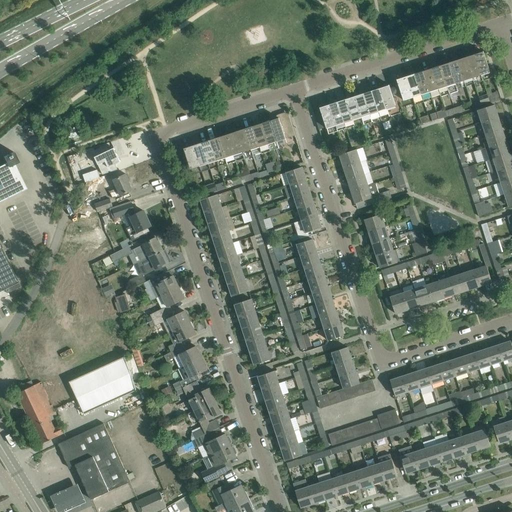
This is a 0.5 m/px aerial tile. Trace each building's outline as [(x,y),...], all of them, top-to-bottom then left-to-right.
[(490,72),(483,51),(474,54),(481,75),(490,72)] [(474,54),(466,57),(473,78),(474,83),(483,80),(481,75),(474,54)] [(473,78),(466,57),(457,60),(464,81),(473,78)] [(457,60),(449,63),(455,84),(457,89),(466,86),(464,81),(457,60)] [(455,84),(449,63),(440,65),(447,86),(449,94),(458,91),(457,89),(455,84)] [(447,86),(440,65),(432,68),(438,89),(447,86)] [(430,92),(431,97),(440,94),(438,89),(432,68),(423,71),(430,92)] [(423,71),(414,74),(421,95),(423,100),(431,97),(430,92),(423,71)] [(421,95),(414,74),(405,77),(414,103),(423,100),(421,95)] [(401,107),(414,103),(405,77),(397,79),(399,85),(394,87),(401,107)] [(390,88),(389,85),(380,88),(390,117),(401,113),(399,108),(401,107),(394,87),(390,88)] [(380,88),(372,91),(381,120),(390,117),(380,88)] [(381,120),(372,91),(363,94),(372,123),(381,120)] [(372,123),(363,94),(354,96),(363,124),(364,126),(372,123)] [(490,103),(487,95),(479,98),(481,106),(490,103)] [(354,96),(346,99),(355,126),(363,124),(354,96)] [(355,126),(346,99),(337,102),(344,123),(346,129),(355,126)] [(344,123),(337,102),(329,105),(336,126),(344,123)] [(329,105),(320,107),(327,128),(336,126),(329,105)] [(494,105),(489,107),(478,110),(482,122),(498,117),(494,105)] [(439,119),(436,113),(430,115),(432,121),(439,119)] [(279,118),(270,121),(277,142),(295,135),(288,115),(279,118)] [(428,115),(420,118),(422,124),(430,122),(428,115)] [(502,129),(498,117),(482,122),(486,134),(502,129)] [(451,130),(456,128),(453,118),(447,120),(451,130)] [(277,142),(270,121),(261,123),(270,152),(279,149),(277,142)] [(260,147),(262,155),(270,152),(261,123),(253,126),(260,147)] [(395,133),(401,131),(399,125),(393,127),(393,128),(395,133)] [(260,147),(253,126),(244,129),(251,150),(260,147)] [(251,150),(244,129),(236,132),(243,153),(251,150)] [(502,129),(486,134),(488,141),(484,143),(485,148),(489,146),(506,141),(502,129)] [(243,153),(236,132),(227,134),(234,155),(243,153)] [(455,144),(460,143),(457,133),(452,135),(455,144)] [(227,134),(218,137),(228,166),(237,163),(234,155),(227,134)] [(228,166),(218,137),(210,140),(219,169),(228,166)] [(390,138),(390,139),(385,140),(388,150),(394,148),(390,138)] [(211,171),(219,169),(210,140),(202,143),(208,164),(211,171)] [(489,160),(510,153),(506,141),(489,146),(485,148),(481,149),(485,161),(487,161),(489,160)] [(208,164),(202,143),(193,146),(199,167),(208,164)] [(460,143),(455,144),(458,154),(464,152),(460,143)] [(193,146),(184,148),(191,169),(199,167),(193,146)] [(114,148),(102,154),(105,161),(98,165),(101,171),(108,167),(111,166),(120,162),(117,155),(120,154),(117,148),(114,149),(114,148)] [(344,167),(360,162),(356,150),(340,155),(344,167)] [(10,153),(7,155),(3,157),(6,163),(0,166),(0,306),(11,301),(8,295),(9,295),(7,292),(19,286),(0,247),(0,202),(26,189),(14,165),(18,162),(13,152),(10,154),(10,153)] [(79,153),(67,157),(70,166),(82,162),(79,153)] [(393,164),(398,163),(395,153),(390,155),(393,164)] [(511,165),(511,159),(510,153),(489,160),(487,161),(491,173),(497,170),(508,167),(511,165)] [(463,168),(468,167),(465,157),(460,159),(463,168)] [(364,174),(360,162),(344,167),(347,179),(364,174)] [(398,163),(393,164),(396,174),(401,173),(398,163)] [(511,179),(511,165),(497,170),(501,183),(511,179)] [(302,167),(297,169),(279,174),(283,187),(306,179),(302,167)] [(468,167),(463,168),(466,178),(471,176),(468,167)] [(97,170),(92,171),(83,175),(85,182),(99,177),(97,170)] [(250,174),(249,171),(240,173),(243,183),(252,180),(250,174)] [(258,172),(250,174),(252,180),(260,177),(258,173),(258,172)] [(234,186),(243,183),(240,173),(231,176),(234,186)] [(110,191),(113,199),(120,195),(132,190),(128,181),(129,181),(126,174),(113,180),(117,188),(110,191)] [(368,186),(364,174),(347,179),(351,191),(368,186)] [(231,176),(226,178),(227,181),(223,182),(226,189),(234,186),(231,176)] [(406,187),(403,177),(398,179),(401,189),(406,187)] [(283,187),(284,187),(287,199),(294,196),(309,191),(306,179),(283,187)] [(511,192),(511,179),(501,183),(505,195),(511,192)] [(471,192),(476,191),(473,181),(468,183),(471,192)] [(223,182),(215,185),(218,191),(226,189),(223,182)] [(215,183),(206,186),(208,194),(218,191),(215,185),(215,183)] [(251,197),(256,195),(252,183),(247,185),(251,197)] [(355,203),(366,200),(368,206),(392,198),(389,190),(379,193),(376,183),(368,186),(351,191),(355,203)] [(90,185),(89,193),(97,194),(98,186),(90,185)] [(242,200),(248,198),(244,186),(238,188),(242,200)] [(313,203),(309,191),(294,196),(298,209),(313,203)] [(476,191),(471,192),(474,202),(479,200),(476,191)] [(221,207),(217,195),(201,200),(205,212),(221,207)] [(255,209),(260,207),(256,195),(251,197),(255,209)] [(246,212),(252,210),(248,198),(242,200),(246,212)] [(109,199),(104,201),(95,204),(97,212),(107,209),(112,207),(109,199)] [(115,217),(133,212),(130,203),(112,209),(115,217)] [(317,216),(313,203),(298,209),(302,221),(313,217),(317,216)] [(94,204),(80,208),(82,216),(97,212),(94,204)] [(415,214),(412,204),(406,206),(410,216),(415,214)] [(479,217),(484,215),(481,205),(475,207),(479,217)] [(224,219),(221,207),(205,212),(208,224),(224,219)] [(259,221),(264,220),(260,207),(255,209),(259,221)] [(278,208),(267,211),(268,216),(280,213),(278,208)] [(250,224),(256,222),(252,210),(246,212),(250,224)] [(436,226),(432,210),(427,211),(431,227),(436,226)] [(103,229),(114,226),(110,211),(99,215),(103,229)] [(129,218),(133,225),(126,229),(129,236),(151,226),(144,211),(129,218)] [(369,232),(385,226),(381,214),(365,219),(369,232)] [(317,216),(313,217),(302,221),(306,233),(321,228),(317,216)] [(228,231),(224,219),(208,224),(212,236),(228,231)] [(414,230),(420,229),(416,219),(411,221),(414,230)] [(262,233),(268,232),(264,220),(259,221),(262,233)] [(254,236),(260,234),(256,222),(250,224),(254,236)] [(389,238),(385,226),(369,232),(373,244),(389,238)] [(414,230),(408,232),(411,241),(417,239),(417,240),(423,238),(420,229),(414,230)] [(487,241),(492,240),(489,230),(483,231),(487,241)] [(101,234),(91,231),(85,247),(95,250),(98,251),(102,242),(109,245),(112,239),(103,235),(101,234)] [(232,243),(228,231),(212,236),(216,248),(232,243)] [(268,232),(262,233),(266,245),(271,244),(268,232)] [(258,248),(263,246),(260,234),(254,236),(258,248)] [(133,249),(136,256),(138,255),(141,261),(150,257),(162,251),(156,238),(144,244),(133,249)] [(393,250),(389,238),(373,244),(376,256),(393,250)] [(316,251),(312,239),(297,244),(301,256),(316,251)] [(478,239),(468,243),(470,248),(479,245),(480,245),(478,239)] [(236,255),(232,243),(216,248),(220,260),(236,255)] [(427,253),(424,243),(419,245),(422,254),(427,253)] [(480,245),(479,245),(486,266),(487,266),(491,265),(484,243),(480,245)] [(455,253),(465,249),(463,244),(454,247),(455,253)] [(491,256),(497,254),(493,244),(488,246),(491,256)] [(262,260),(267,258),(263,246),(258,248),(262,260)] [(455,253),(454,247),(444,250),(446,256),(455,253)] [(376,256),(380,268),(397,263),(393,250),(376,256)] [(142,268),(145,274),(156,269),(169,263),(162,251),(150,257),(153,263),(142,268)] [(320,263),(316,251),(301,256),(305,268),(320,263)] [(104,259),(107,266),(121,259),(118,252),(104,259)] [(273,265),(278,264),(274,252),(269,253),(273,265)] [(431,260),(441,257),(439,252),(430,255),(431,260)] [(497,254),(491,256),(494,265),(500,264),(497,254)] [(240,267),(236,255),(220,260),(224,272),(240,267)] [(430,255),(428,256),(420,258),(422,264),(431,260),(430,255)] [(266,272),(271,270),(267,258),(262,260),(266,272)] [(407,268),(417,265),(415,260),(406,263),(407,268)] [(324,275),(320,263),(305,268),(309,280),(324,275)] [(407,268),(406,263),(396,266),(398,271),(407,268)] [(282,276),(282,275),(278,264),(273,265),(277,277),(282,276)] [(487,266),(486,266),(474,270),(480,286),(492,282),(487,266)] [(496,270),(499,280),(509,276),(506,266),(501,268),(496,270)] [(244,279),(240,267),(224,272),(228,284),(244,279)] [(391,268),(381,271),(384,279),(391,277),(390,274),(393,273),(391,268)] [(271,287),(276,285),(271,270),(266,272),(271,287)] [(480,286),(474,270),(462,274),(468,290),(480,286)] [(133,287),(145,282),(142,274),(129,280),(133,287)] [(468,290),(462,274),(450,278),(456,294),(468,290)] [(163,281),(160,275),(148,281),(156,298),(179,287),(173,276),(163,281)] [(328,287),(324,275),(309,280),(313,292),(328,287)] [(286,288),(285,285),(282,276),(277,277),(281,289),(286,288)] [(456,294),(450,278),(438,281),(444,298),(456,294)] [(244,279),(228,284),(232,296),(248,291),(244,279)] [(444,298),(438,281),(426,285),(432,302),(444,298)] [(432,302),(426,285),(414,289),(420,306),(432,302)] [(107,286),(102,288),(107,299),(116,295),(114,292),(110,293),(107,286)] [(156,298),(162,309),(157,311),(149,315),(152,321),(172,311),(170,306),(184,299),(179,287),(156,298)] [(332,299),(328,287),(313,292),(317,304),(332,299)] [(276,304),(282,302),(277,288),(271,290),(276,304)] [(285,301),(290,300),(286,288),(281,289),(285,301)] [(420,306),(414,289),(402,293),(408,310),(420,306)] [(408,310),(402,293),(390,297),(395,314),(408,310)] [(120,313),(131,309),(126,294),(115,297),(120,313)] [(238,316),(255,311),(251,299),(235,304),(238,316)] [(336,311),(332,299),(317,304),(321,316),(336,311)] [(288,314),(294,312),(290,300),(285,301),(288,314)] [(280,316),(286,315),(282,302),(276,304),(280,316)] [(172,311),(152,321),(155,326),(162,322),(168,333),(190,323),(185,311),(175,316),(172,311)] [(259,323),(255,311),(238,316),(242,329),(259,323)] [(340,324),(336,311),(321,316),(324,329),(340,324)] [(292,326),(298,324),(294,312),(288,314),(292,326)] [(274,318),(278,330),(284,328),(290,327),(286,315),(280,316),(274,318)] [(190,323),(168,333),(173,344),(168,347),(171,352),(183,346),(181,341),(196,334),(190,323)] [(263,335),(259,323),(242,329),(246,341),(263,335)] [(296,338),(301,336),(298,324),(292,326),(296,338)] [(340,324),(324,329),(328,341),(344,336),(340,324)] [(293,339),(290,327),(284,328),(288,341),(293,339)] [(267,347),(263,335),(246,341),(250,353),(267,347)] [(301,336),(296,338),(300,350),(305,348),(301,336)] [(293,339),(288,341),(292,352),(297,351),(293,339)] [(511,357),(511,345),(511,341),(499,345),(504,360),(511,357)] [(504,360),(499,345),(487,349),(492,364),(504,360)] [(171,352),(164,356),(166,361),(174,357),(179,369),(202,358),(196,346),(186,351),(183,346),(171,352)] [(250,353),(254,365),(271,359),(267,347),(250,353)] [(351,359),(347,347),(332,352),(336,364),(351,359)] [(143,366),(138,349),(132,350),(137,369),(143,366)] [(492,364),(487,349),(475,353),(480,368),(492,364)] [(480,368),(475,353),(462,357),(467,372),(480,368)] [(84,414),(135,391),(124,357),(69,382),(84,414)] [(467,372),(462,357),(450,361),(455,376),(467,372)] [(202,358),(179,369),(184,380),(180,382),(182,387),(197,380),(199,379),(197,374),(207,369),(202,358)] [(312,360),(310,361),(309,359),(304,361),(308,373),(314,372),(312,367),(315,366),(312,360)] [(355,371),(351,359),(336,364),(340,376),(355,371)] [(455,376),(450,361),(438,365),(443,380),(455,376)] [(299,374),(304,372),(301,362),(296,364),(299,374)] [(443,380),(438,365),(426,369),(431,384),(443,380)] [(431,384),(426,369),(414,373),(419,388),(431,384)] [(262,388),(278,383),(274,371),(258,376),(262,388)] [(359,383),(355,371),(340,376),(344,388),(350,386),(355,384),(359,383)] [(312,385),(318,384),(314,372),(308,373),(312,385)] [(419,388),(414,373),(402,376),(407,392),(419,388)] [(390,380),(391,384),(395,396),(407,392),(402,376),(390,380)] [(304,388),(309,386),(306,377),(301,379),(304,388)] [(370,392),(376,391),(372,379),(366,381),(370,392)] [(194,392),(201,388),(197,380),(182,387),(185,393),(194,411),(216,401),(209,388),(195,395),(194,392)] [(365,394),(370,392),(366,381),(361,383),(365,394)] [(41,382),(17,393),(29,418),(41,444),(50,440),(58,436),(64,433),(60,426),(54,428),(49,416),(56,413),(53,407),(52,405),(50,406),(48,400),(49,399),(45,391),(41,382)] [(500,391),(511,387),(511,386),(511,382),(499,386),(500,391)] [(282,395),(278,383),(262,388),(266,400),(282,395)] [(361,383),(359,383),(355,384),(359,396),(365,394),(361,383)] [(316,397),(321,395),(318,384),(312,385),(316,397)] [(353,398),(359,396),(355,384),(350,386),(353,398)] [(309,386),(304,388),(307,398),(312,396),(309,386)] [(348,400),(353,398),(350,386),(344,388),(348,400)] [(488,395),(500,391),(499,386),(487,390),(488,395)] [(161,390),(164,396),(171,393),(169,387),(161,390)] [(344,388),(339,390),(342,401),(348,400),(344,388)] [(337,403),(342,401),(339,390),(333,392),(337,403)] [(476,399),(488,395),(487,390),(474,394),(476,399)] [(499,400),(511,396),(509,391),(497,395),(499,400)] [(331,405),(337,403),(333,392),(328,394),(331,405)] [(326,407),(331,405),(328,394),(322,396),(326,407)] [(464,403),(476,399),(474,394),(462,397),(464,403)] [(286,407),(282,395),(266,400),(270,412),(286,407)] [(321,395),(316,397),(320,409),(326,407),(322,396),(321,395)] [(484,405),(499,400),(497,395),(482,400),(484,405)] [(452,407),(464,403),(462,397),(450,401),(452,407)] [(317,410),(317,409),(314,400),(309,402),(312,412),(317,410)] [(210,403),(194,411),(201,427),(202,428),(205,434),(211,432),(219,428),(220,427),(216,420),(209,423),(208,420),(222,413),(216,401),(210,403)] [(440,411),(452,407),(450,401),(438,405),(440,411)] [(466,411),(481,406),(479,401),(464,406),(466,411)] [(428,415),(440,411),(438,405),(426,409),(428,415)] [(465,411),(466,411),(464,406),(452,410),(454,415),(455,414),(456,417),(466,414),(465,411)] [(290,419),(286,407),(270,412),(274,425),(290,419)] [(395,409),(377,415),(378,418),(382,429),(400,423),(395,409)] [(416,418),(428,415),(426,409),(414,413),(416,418)] [(317,410),(312,412),(315,422),(321,420),(317,410)] [(442,419),(454,415),(452,410),(440,413),(442,419)] [(416,418),(414,413),(402,417),(403,423),(416,418)] [(430,423),(442,419),(440,413),(428,417),(430,423)] [(418,427),(430,423),(428,417),(416,421),(418,427)] [(382,429),(378,418),(373,420),(376,431),(382,429)] [(294,431),(290,419),(274,425),(278,437),(294,431)] [(371,433),(376,431),(373,420),(367,422),(371,433)] [(406,431),(418,427),(416,421),(404,425),(406,431)] [(365,435),(371,433),(367,422),(362,423),(365,435)] [(130,482),(104,423),(58,444),(69,468),(76,465),(91,499),(130,482)] [(360,436),(365,435),(362,423),(356,425),(360,436)] [(511,439),(506,423),(494,426),(499,443),(511,439)] [(325,434),(322,425),(317,426),(320,436),(325,434)] [(354,438),(360,436),(356,425),(351,427),(354,438)] [(406,431),(404,425),(391,429),(393,435),(406,431)] [(349,440),(354,438),(351,427),(345,429),(349,440)] [(343,442),(349,440),(345,429),(339,431),(343,442)] [(491,446),(485,429),(473,433),(478,450),(491,446)] [(298,443),(294,431),(278,437),(281,449),(298,443)] [(338,444),(343,442),(339,431),(334,432),(338,444)] [(195,439),(192,441),(195,446),(196,448),(198,447),(203,444),(209,456),(213,454),(226,448),(231,446),(229,443),(231,442),(231,441),(229,436),(228,436),(226,436),(225,434),(223,435),(220,437),(214,439),(211,432),(205,434),(195,439)] [(332,445),(338,444),(334,432),(328,434),(332,444),(332,445)] [(373,441),(384,438),(383,432),(371,436),(373,441)] [(478,450),(473,433),(461,437),(466,454),(478,450)] [(361,445),(373,441),(371,436),(359,440),(361,445)] [(323,448),(329,446),(325,437),(320,439),(323,448)] [(466,454),(461,437),(449,441),(454,458),(466,454)] [(349,449),(361,445),(359,440),(347,444),(349,449)] [(454,458),(449,441),(437,445),(442,461),(454,458)] [(281,449),(285,461),(302,455),(298,443),(281,449)] [(336,453),(349,449),(347,444),(335,448),(336,453)] [(442,461),(437,445),(425,449),(430,465),(442,461)] [(208,471),(201,474),(205,481),(205,482),(219,476),(218,475),(220,474),(229,470),(225,462),(229,460),(236,457),(235,455),(236,454),(237,452),(234,448),(233,447),(232,448),(231,446),(226,448),(213,454),(209,456),(211,461),(214,466),(215,468),(208,471)] [(324,457),(336,453),(335,448),(323,452),(324,457)] [(413,453),(412,453),(411,448),(399,452),(406,473),(418,469),(413,453)] [(430,465),(425,449),(413,453),(418,469),(430,465)] [(312,461),(324,457),(323,452),(311,456),(312,461)] [(378,458),(379,464),(380,464),(385,480),(397,476),(392,460),(391,460),(389,454),(378,458)] [(300,465),(312,461),(311,456),(299,460),(300,465)] [(296,460),(287,464),(288,469),(298,466),(296,460)] [(380,464),(379,464),(368,467),(373,484),(385,480),(380,464)] [(373,484),(368,467),(356,471),(361,488),(373,484)] [(361,488),(356,471),(344,475),(349,492),(361,488)] [(349,492),(344,475),(332,479),(337,496),(349,492)] [(220,478),(208,484),(210,489),(222,483),(220,478)] [(337,496),(332,479),(320,483),(325,500),(337,496)] [(77,482),(51,493),(58,511),(61,511),(85,502),(77,482)] [(325,500),(320,483),(307,487),(313,504),(325,500)] [(226,485),(213,491),(220,505),(225,502),(228,509),(248,499),(241,485),(229,491),(226,485)] [(307,487),(305,488),(295,491),(301,507),(313,504),(307,487)] [(145,498),(136,502),(140,511),(154,511),(166,507),(159,492),(145,498)] [(228,510),(223,511),(253,511),(248,499),(243,502),(228,509),(228,510)]
